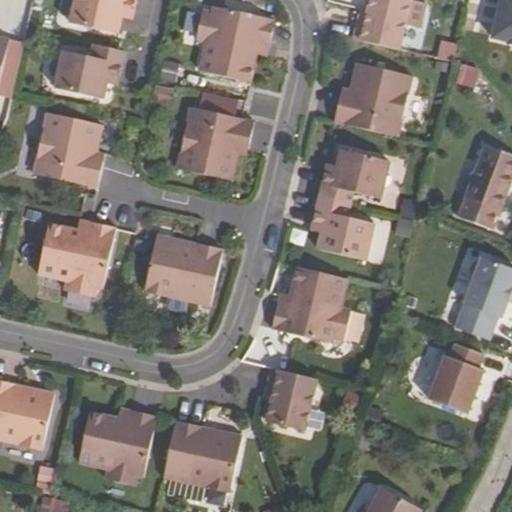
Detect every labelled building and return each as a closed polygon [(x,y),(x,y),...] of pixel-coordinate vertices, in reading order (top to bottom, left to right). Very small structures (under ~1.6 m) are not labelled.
[(75,0),(70,24),(118,35),(122,18),(124,11),(134,14),(136,0),(75,0)] [(357,24),(353,40),(399,51),(411,0),(370,0),(368,12),(364,26),(357,24)] [(511,43),(511,0),(500,0),(492,38),(511,43)] [(200,72),(251,83),(257,54),(259,45),(269,47),(275,21),(214,7),(212,13),(203,11),(196,41),(206,43),(200,72)] [(357,24),(364,26),(368,12),(361,10),(357,24)] [(122,18),(132,20),(134,14),(124,11),(122,18)] [(0,80),(9,40),(0,38),(0,80)] [(257,54),(267,56),(269,47),(259,45),(257,54)] [(55,89),(104,100),(107,84),(109,76),(119,79),(125,52),(94,46),(91,58),(63,52),(55,89)] [(335,123),(398,138),(413,77),(357,64),(350,93),(354,94),(353,99),(341,96),(335,123)] [(174,90),(157,86),(154,98),(171,102),(174,90)] [(341,96),(353,99),(354,94),(350,93),(342,91),(341,96)] [(177,169),(233,181),(239,153),(235,151),(237,146),(249,149),(255,123),(191,108),(177,169)] [(34,175),(97,189),(103,162),(91,160),(93,154),(96,155),(103,126),(47,114),(34,175)] [(451,215),(485,228),(511,158),(511,157),(478,144),(451,215)] [(326,171),(320,198),(351,205),(354,193),(381,199),(390,162),(341,151),(338,168),(336,174),(326,171)] [(328,165),(326,171),(336,174),(338,168),(328,165)] [(318,250),(366,262),(375,224),(348,218),(351,205),(320,198),(313,225),(324,227),(322,234),(318,250)] [(88,233),(90,222),(82,221),(79,231),(88,233)] [(103,290),(117,229),(90,222),(88,233),(79,231),(50,224),(39,275),(67,282),(65,291),(95,298),(97,288),(103,290)] [(312,231),(322,234),(324,227),(313,225),(312,231)] [(211,307),(223,251),(181,241),(180,247),(171,246),(173,240),(157,236),(145,292),(211,307)] [(456,329),(489,341),(497,317),(501,319),(511,290),(511,269),(482,258),(456,329)] [(334,339),(344,341),(351,311),(341,309),(348,280),(297,268),(290,297),(288,306),(278,303),(272,330),(333,344),(334,339)] [(278,303),(288,306),(290,297),(280,295),(278,303)] [(429,400),(468,415),(484,371),(479,369),(484,355),(456,345),(451,359),(445,357),(429,400)] [(266,422),(305,432),(317,380),(271,370),(268,385),(275,386),(271,401),(266,422)] [(0,441),(42,451),(55,395),(40,391),(38,397),(30,395),(31,389),(0,382),(0,441)] [(264,399),(271,401),(275,386),(268,385),(264,399)] [(119,419),(128,422),(130,412),(122,409),(119,419)] [(119,419),(90,413),(79,464),(108,470),(105,480),(136,487),(138,477),(144,478),(157,417),(130,412),(128,422),(119,419)] [(218,432),(176,422),(168,457),(164,478),(230,493),(242,437),(227,434),(226,439),(217,438),(218,432)] [(42,489),(58,490),(60,467),(43,466),(42,489)] [(369,511),(420,511),(422,510),(382,489),(369,511)] [(41,510),(46,511),(71,511),(74,503),(48,493),(41,510)]
